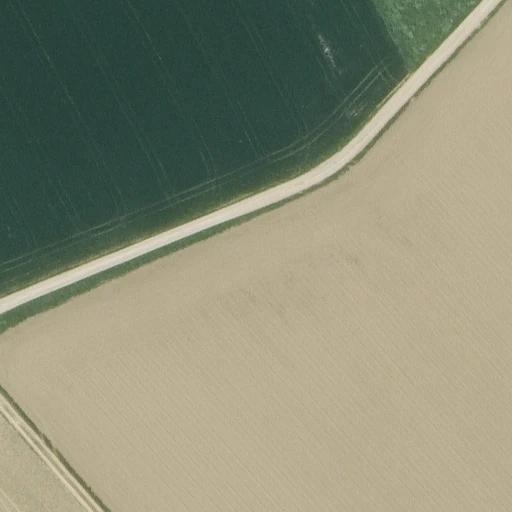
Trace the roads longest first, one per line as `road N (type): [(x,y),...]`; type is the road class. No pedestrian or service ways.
road 1 (track): [(511,11),(348,185),(0,330)]
road 2 (track): [(0,410),(88,511)]
